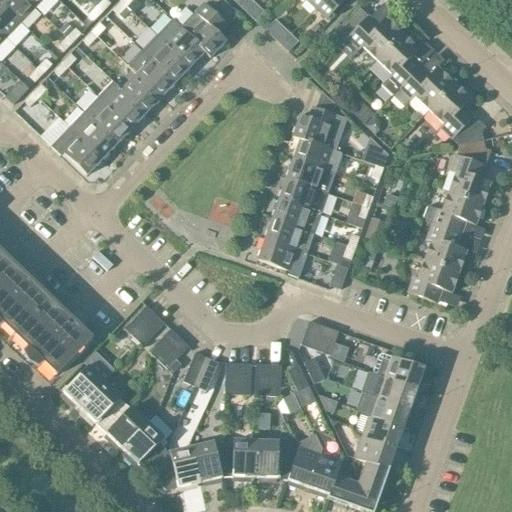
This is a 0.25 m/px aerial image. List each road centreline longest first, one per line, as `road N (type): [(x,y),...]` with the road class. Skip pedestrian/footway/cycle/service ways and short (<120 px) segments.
road 1 (residential): [(463,360),(288,296),(270,336),(214,332),(96,220)]
road 2 (residential): [(96,220),(237,72),(290,103)]
road 3 (residential): [(132,511),(0,381)]
road 4 (residential): [(408,511),(463,360)]
road 5 (residential): [(463,360),(511,218)]
road 6 (residential): [(511,98),(413,0)]
road 7 (residential): [(96,220),(8,133),(0,134)]
